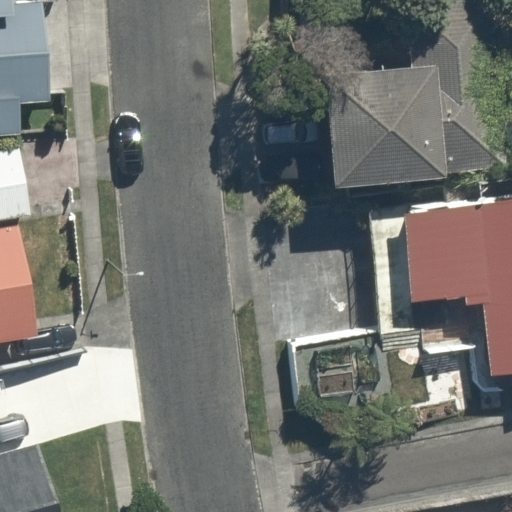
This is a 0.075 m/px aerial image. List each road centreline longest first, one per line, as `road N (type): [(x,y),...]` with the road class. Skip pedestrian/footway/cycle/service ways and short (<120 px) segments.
road 1 (residential): [(154,0),(159,178),(205,506)]
road 2 (residential): [(205,506),(511,450)]
